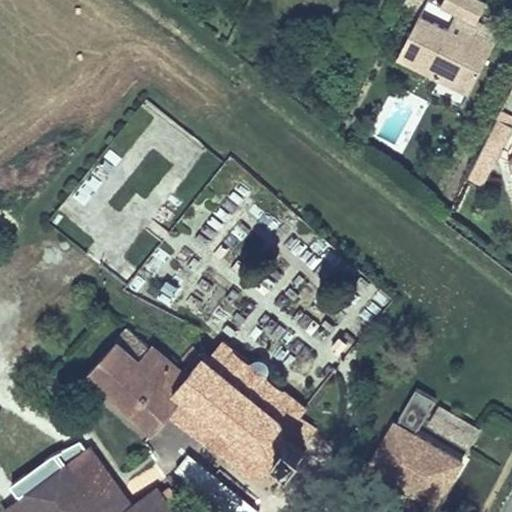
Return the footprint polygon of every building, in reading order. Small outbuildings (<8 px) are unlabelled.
[(439,0),(438,2),(457,12),(471,19),(479,0),(439,0)] [(396,57),(440,78),(445,67),(473,81),(492,42),(466,30),(460,42),(446,35),(449,28),(418,12),(396,57)] [(471,19),(457,12),(449,28),(446,35),(460,42),(466,30),(471,19)] [(468,91),(473,81),(445,67),(440,78),(468,91)] [(496,115),(467,174),(481,182),(511,124),(496,115)] [(294,248),(309,273),(339,255),(323,230),(294,248)] [(151,274),(171,256),(148,232),(128,250),(151,274)] [(340,304),(365,327),(393,297),(369,274),(340,304)] [(189,394),(177,385),(188,369),(136,328),(95,380),(160,431),(172,418),(189,394)] [(177,385),(189,394),(218,417),(202,438),(257,476),(280,480),(289,470),(297,475),(315,450),(306,442),(316,427),(304,417),(311,408),(218,340),(207,356),(200,352),(188,369),(177,385)] [(415,381),(399,412),(419,423),(436,392),(415,381)] [(218,417),(189,394),(172,418),(202,438),(218,417)] [(470,432),(477,419),(446,401),(438,414),(470,432)] [(511,409),(500,402),(491,419),(505,427),(508,421),(511,423),(511,409)] [(441,500),(468,454),(406,417),(379,464),(441,500)] [(110,511),(98,497),(113,485),(83,447),(5,511),(110,511)] [(170,511),(173,510),(153,484),(129,504),(113,485),(98,497),(110,511),(170,511)]
